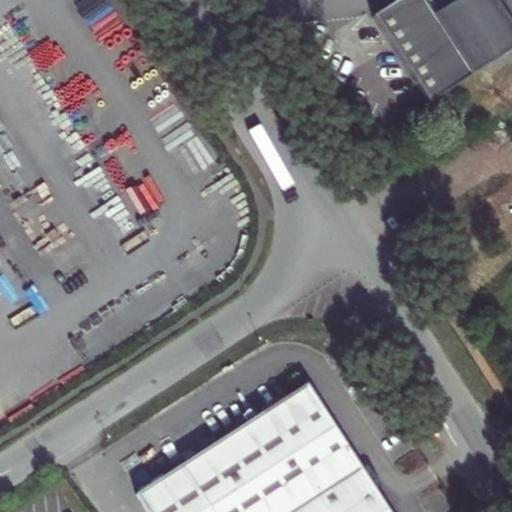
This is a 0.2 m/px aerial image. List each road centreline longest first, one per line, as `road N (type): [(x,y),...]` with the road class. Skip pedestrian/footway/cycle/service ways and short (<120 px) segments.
road 1 (unclassified): [(339,248),(0,472)]
road 2 (unclassified): [(511,510),(339,248)]
road 3 (unclassified): [(339,248),(180,0)]
road 4 (unknown): [(228,74),(339,0)]
